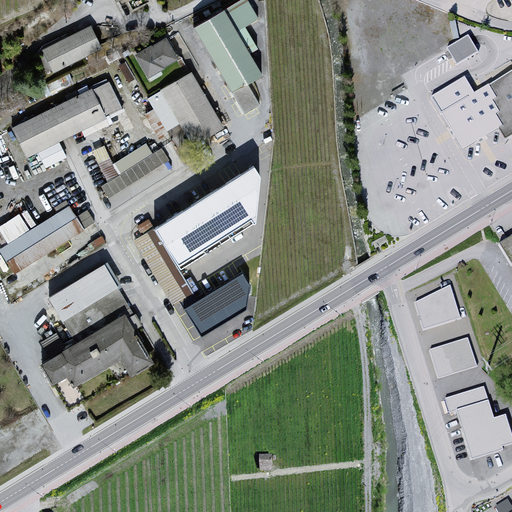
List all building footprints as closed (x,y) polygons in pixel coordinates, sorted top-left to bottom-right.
[(247,0),(246,0),(195,30),(243,111),(258,102),(249,87),(264,79),(249,55),(257,50),(243,27),(258,19),(247,0)] [(91,24),(41,47),(52,70),(102,47),(91,24)] [(447,45),(456,63),(477,53),(467,35),(447,45)] [(169,39),(137,55),(146,74),(179,58),(169,39)] [(192,73),(162,90),(193,145),(223,128),(192,73)] [(511,73),(488,88),(496,101),(492,104),(498,115),(494,117),(501,129),(496,131),(502,142),(511,136),(511,73)] [(496,101),(488,88),(474,95),(464,78),(433,96),(464,150),(496,131),(501,129),(494,117),(498,115),(492,104),(496,101)] [(103,82),(12,126),(26,154),(37,149),(45,165),(65,155),(58,140),(118,111),(103,82)] [(110,195),(166,158),(160,149),(150,153),(145,143),(112,163),(104,144),(94,151),(108,182),(103,185),(110,195)] [(252,162),(156,225),(183,267),(254,220),(260,178),(252,162)] [(68,207),(0,246),(0,250),(11,269),(81,228),(68,207)] [(78,214),(85,225),(94,219),(87,209),(78,214)] [(511,235),(499,243),(511,264),(511,235)] [(75,341),(128,310),(102,265),(49,295),(75,341)] [(240,272),(184,302),(200,331),(256,301),(240,272)] [(417,301),(424,327),(458,318),(449,285),(417,301)] [(155,358),(128,310),(75,341),(42,360),(53,380),(66,372),(73,385),(120,358),(128,373),(155,358)] [(47,349),(63,341),(58,331),(42,339),(47,349)] [(469,338),(429,349),(437,375),(476,364),(469,338)] [(471,457),(511,444),(511,439),(504,414),(493,417),(483,385),(441,398),(445,412),(456,408),(471,457)]
